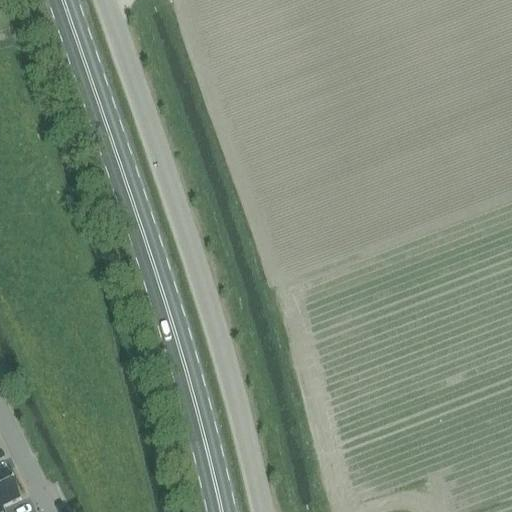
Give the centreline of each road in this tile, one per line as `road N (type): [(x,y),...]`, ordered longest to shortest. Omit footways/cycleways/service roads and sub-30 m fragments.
road 1 (primary): [(220,511),(164,301),(60,0)]
road 2 (unclassified): [(263,511),(220,340),(106,0)]
